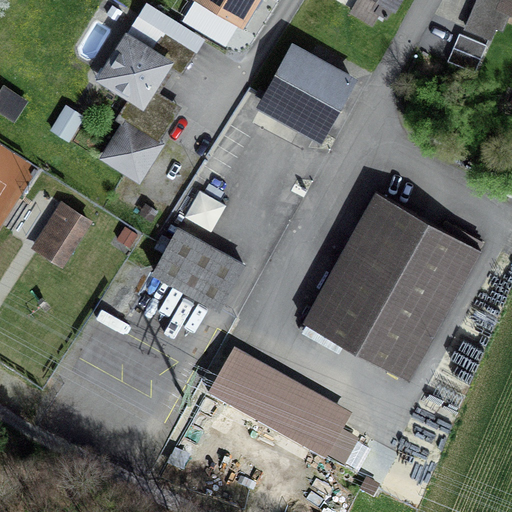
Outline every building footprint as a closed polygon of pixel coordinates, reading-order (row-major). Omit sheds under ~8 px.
[(253,0),(202,0),(242,21),(253,0)] [(364,0),(390,15),(399,0),(364,0)] [(495,12),(500,0),(477,0),(462,34),(489,46),(502,15),(495,12)] [(511,0),(500,0),(495,12),(502,15),(511,18),(511,0)] [(156,149),(178,112),(147,94),(163,67),(178,76),(194,50),(163,32),(151,52),(125,37),(101,77),(133,96),(116,123),(122,127),(101,163),(140,186),(161,152),(156,149)] [(459,38),(449,61),(474,72),(484,49),(459,38)] [(351,83),(290,50),(257,111),(318,144),(351,83)] [(24,105),(3,91),(0,95),(0,117),(12,125),(24,105)] [(69,107),(53,130),(68,140),(84,117),(69,107)] [(406,377),(473,255),(372,200),(305,322),(406,377)] [(88,224),(60,207),(31,252),(60,269),(88,224)] [(214,311),(240,267),(175,229),(149,273),(214,311)] [(231,361),(213,395),(327,456),(345,423),(231,361)]
